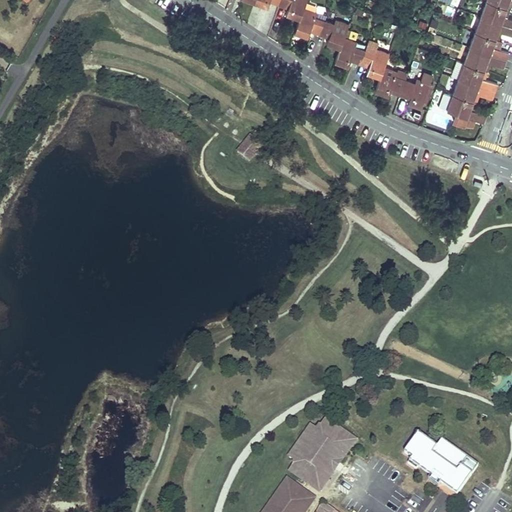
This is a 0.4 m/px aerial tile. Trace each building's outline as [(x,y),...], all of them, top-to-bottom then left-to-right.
[(287,14),(300,19),(304,8),(306,0),(280,0),(279,5),(289,8),(287,14)] [(511,0),(486,0),(486,1),(506,8),(509,1),(511,1),(511,0)] [(486,1),(480,16),(511,27),(511,19),(507,17),(504,16),(506,8),(486,1)] [(310,31),(319,34),(325,20),(315,17),(317,12),(304,8),(300,19),(295,32),(308,36),(310,31)] [(511,27),(480,16),(475,32),(495,39),(498,32),(501,33),(511,36),(511,27)] [(327,43),(340,48),(344,37),(349,24),(336,19),(334,24),(325,20),(319,34),(329,38),(327,43)] [(475,32),(469,47),(506,61),(509,53),(499,50),(502,42),(498,40),(495,39),(475,32)] [(350,60),(360,63),(365,50),(363,49),(365,45),(344,37),(340,48),(335,61),(348,66),(350,60)] [(369,67),(367,72),(380,77),(384,66),(389,53),(376,49),(378,43),(368,40),(365,50),(360,63),(369,67)] [(464,63),(484,70),(487,63),(490,64),(503,69),(506,61),(469,47),(464,63)] [(457,60),(451,76),(458,79),(464,63),(457,60)] [(464,63),(458,79),(495,92),(498,84),(484,79),(481,78),(484,70),(464,63)] [(391,90),(400,93),(405,79),(396,76),(397,71),(384,66),(380,77),(375,90),(388,95),(391,90)] [(396,76),(405,79),(408,73),(398,69),(397,71),(396,76)] [(451,76),(445,91),(452,94),(458,79),(451,76)] [(408,102),(421,107),(430,83),(417,78),(415,83),(405,79),(400,93),(410,97),(408,102)] [(452,94),(473,101),(476,94),(479,95),(492,100),(495,92),(458,79),(452,94)] [(442,107),(447,109),(452,96),(447,94),(444,94),(442,97),(440,105),(442,107)] [(447,110),(484,123),(486,115),(473,110),(470,109),(473,101),(452,94),(452,96),(447,109),(447,110)] [(262,145),(249,134),(236,152),(249,162),(262,145)] [(325,419),(318,429),(312,425),(290,457),(295,461),(290,470),(306,481),(301,490),(287,480),(265,511),(304,511),(314,499),(306,493),(311,485),(317,489),(319,487),(321,488),(332,472),(329,470),(339,456),(342,458),(353,442),(351,441),(353,439),(325,419)] [(418,433),(404,453),(411,458),(408,463),(416,469),(417,467),(420,464),(432,473),(430,476),(428,479),(438,487),(441,483),(443,480),(460,491),(474,472),(478,465),(442,439),(437,446),(418,433)] [(339,456),(329,470),(332,472),(342,458),(339,456)] [(432,473),(420,464),(417,467),(430,476),(432,473)] [(460,491),(443,480),(441,483),(457,495),(460,491)] [(322,502),(316,511),(333,511),(335,510),(322,502)]
